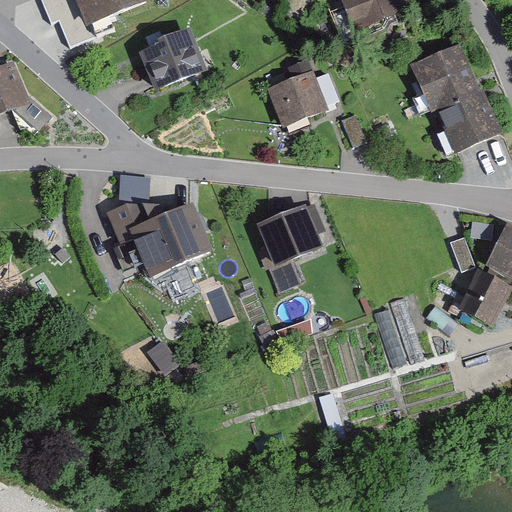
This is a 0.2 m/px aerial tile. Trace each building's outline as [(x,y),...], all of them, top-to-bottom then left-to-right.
[(158,13),(152,0),(79,0),(94,38),(158,13)] [(347,0),(363,37),(420,13),(414,0),(347,0)] [(220,75),(204,33),(142,57),(159,99),(220,75)] [(509,137),(467,49),(417,73),(459,161),(509,137)] [(0,125),(36,109),(18,70),(0,78),(0,125)] [(322,71),(275,91),(294,134),(341,114),(322,71)] [(361,118),(345,124),(356,155),(373,149),(361,118)] [(213,246),(194,199),(142,221),(133,200),(107,211),(120,243),(115,246),(126,272),(146,263),(150,272),(213,246)] [(340,255),(322,208),(265,230),(272,249),(259,255),(278,302),(308,290),(300,270),(340,255)] [(472,236),(454,244),(468,278),(486,270),(472,236)] [(511,237),(498,268),(511,274),(511,237)] [(511,283),(487,274),(472,315),(511,330),(511,283)] [(412,297),(380,303),(384,322),(389,320),(396,354),(423,349),(412,297)]
